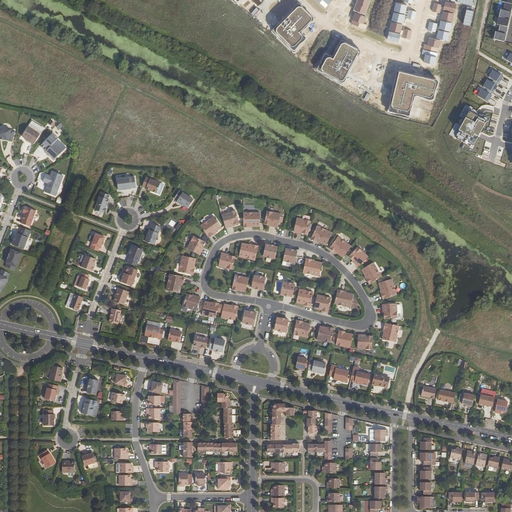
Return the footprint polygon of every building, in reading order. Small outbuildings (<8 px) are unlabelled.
[(369,0),(358,0),(355,10),(365,13),(369,0)] [(493,39),(504,42),(511,8),(511,0),(502,0),(502,2),(505,3),(503,11),(500,10),(497,25),(500,25),(498,33),(495,32),(493,39)] [(445,1),(444,10),(455,12),(457,4),(445,1)] [(407,5),(395,2),(393,11),(405,14),(407,5)] [(439,13),(441,4),(434,3),(432,11),(439,13)] [(296,7),(271,32),(293,53),(305,40),(299,35),(312,22),(296,7)] [(417,11),(409,10),(407,18),(415,20),(417,11)] [(452,22),(454,13),(443,11),(441,19),(452,22)] [(366,17),(355,12),(352,19),(364,24),(366,17)] [(405,15),(393,12),(391,20),(403,23),(405,15)] [(367,25),(352,20),(350,25),(365,30),(367,25)] [(452,23),(441,20),(439,28),(450,31),(452,23)] [(403,24),(391,22),(389,30),(401,33),(403,24)] [(428,30),(435,32),(437,23),(429,22),(428,30)] [(412,30),(404,29),(402,37),(410,39),(412,30)] [(448,40),(450,33),(438,30),(436,38),(448,40)] [(400,34),(389,31),(387,39),(398,42),(400,34)] [(441,40),(429,37),(427,45),(439,48),(441,40)] [(315,70),(340,83),(357,52),(339,43),(331,59),(323,55),(315,70)] [(496,46),(494,53),(507,56),(508,48),(496,46)] [(435,65),(436,58),(425,55),(423,62),(435,65)] [(497,73),(493,71),(489,78),(493,80),(498,83),(505,88),(508,84),(501,80),(503,77),(502,76),(503,73),(499,71),(497,73)] [(437,83),(398,73),(388,112),(408,117),(413,96),(432,101),(437,83)] [(498,83),(493,80),(492,83),(487,80),(483,87),(487,89),(492,92),(500,97),(502,93),(495,89),(497,86),(496,85),(498,83)] [(492,92),(487,89),(486,92),(482,90),(477,97),(494,106),(496,103),(490,99),(492,95),(491,95),(492,92)] [(477,112),(473,109),(472,111),(470,110),(456,136),(457,137),(456,139),(461,141),(462,140),(467,142),(466,144),(470,146),(471,145),(473,146),(488,119),(487,119),(487,117),(483,115),(482,116),(479,114),(476,113),(477,112)] [(42,130),(31,123),(21,136),(27,140),(26,141),(29,143),(31,141),(34,143),(42,130)] [(0,138),(3,140),(12,142),(15,131),(0,127),(0,138)] [(62,152),(66,148),(52,134),(40,146),(46,152),(45,152),(48,155),(49,154),(55,159),(62,152)] [(45,192),(55,196),(63,176),(52,172),(50,177),(45,175),(43,180),(49,182),(48,184),(46,188),(47,188),(45,192)] [(117,179),(118,190),(131,189),(131,188),(136,188),(134,177),(117,179)] [(146,189),(156,193),(160,183),(145,177),(142,187),(146,188),(146,189)] [(194,200),(179,190),(174,198),(177,201),(176,202),(180,205),(181,204),(183,205),(188,208),(194,200)] [(94,210),(103,213),(105,208),(106,204),(107,205),(109,200),(108,200),(110,196),(101,192),(94,210)] [(24,206),(22,212),(23,213),(22,215),(21,216),(20,218),(21,219),(21,220),(20,223),(29,226),(35,211),(24,206)] [(235,211),(221,215),(226,228),(232,227),(232,225),(233,225),(239,224),(235,211)] [(280,214),(267,211),(264,224),(269,225),(270,225),(271,225),(271,227),(277,228),(280,214)] [(260,227),(260,213),(243,213),(243,228),(250,228),(250,227),(252,227),(260,227)] [(222,228),(214,216),(200,226),(209,238),(214,234),(213,234),(215,232),(222,228)] [(310,221),(297,218),(294,232),(300,233),(300,232),(302,232),(302,233),(307,234),(310,221)] [(171,220),(168,226),(172,229),(176,222),(171,220)] [(161,228),(153,224),(150,230),(145,241),(154,245),(161,228)] [(326,246),(332,233),(317,226),(310,239),(316,242),(317,241),(319,242),(326,246)] [(12,244),(24,249),(31,231),(20,227),(18,233),(17,233),(12,244)] [(91,249),(99,252),(100,248),(102,249),(106,238),(97,234),(91,249)] [(193,236),(187,249),(200,255),(203,249),(201,249),(202,247),(203,248),(205,243),(193,236)] [(343,258),(351,246),(338,237),(329,249),(334,253),(335,252),(337,253),(343,258)] [(242,243),(239,257),(255,261),(258,246),(252,244),(252,246),(249,245),(242,243)] [(271,259),(275,259),(278,247),(274,246),(269,245),(266,245),(263,257),(266,258),(271,259)] [(127,263),(136,266),(138,262),(143,250),(133,246),(131,250),(130,254),(128,258),(129,259),(127,263)] [(368,257),(358,247),(349,257),(353,261),(355,262),(354,263),(359,267),(368,257)] [(21,253),(11,249),(9,254),(7,259),(6,263),(7,264),(5,267),(14,270),(15,267),(16,267),(21,253)] [(291,263),(295,264),(297,252),(294,251),(294,250),(289,249),(289,250),(285,249),(283,261),(286,262),(286,263),(291,264),(291,263)] [(218,267),(232,270),(235,257),(230,255),(229,256),(228,256),(228,254),(222,253),(218,267)] [(82,265),(93,270),(95,266),(94,265),(95,262),(97,258),(86,254),(82,265)] [(196,259),(182,256),(179,272),(193,275),(195,269),(194,269),(194,266),(196,259)] [(306,258),(303,272),(319,276),(322,261),(316,259),(316,261),(313,260),(306,258)] [(366,279),(369,285),(382,277),(373,263),(361,270),(366,278),(366,279)] [(120,283),(131,288),(138,271),(128,267),(126,272),(125,271),(124,273),(123,273),(121,279),(122,280),(120,283)] [(0,294),(1,295),(9,280),(8,279),(11,275),(3,270),(1,275),(0,274),(0,294)] [(79,285),(86,288),(90,278),(89,277),(90,274),(83,271),(81,275),(82,275),(79,285)] [(183,284),(184,277),(169,274),(166,290),(179,293),(181,283),(183,284)] [(235,275),(231,290),(236,291),(236,290),(238,290),(246,292),(249,278),(235,275)] [(260,290),(263,290),(266,278),(262,277),(258,276),(254,276),(251,288),(255,289),(259,290),(260,290)] [(380,293),(382,300),(397,295),(392,279),(378,283),(381,291),(381,293),(380,293)] [(289,296),(292,297),(295,285),(291,284),(291,283),(287,282),(287,283),(283,282),(280,294),(284,295),(284,296),(288,297),(289,296)] [(113,302),(123,306),(128,293),(118,289),(115,297),(113,302)] [(313,292),(299,289),(296,303),(303,305),(306,305),(306,306),(310,307),(313,292)] [(358,302),(357,299),(357,300),(356,298),(356,296),(355,296),(353,295),(354,292),(347,291),(347,292),(345,291),(337,290),(334,303),(351,307),(351,306),(359,303),(358,302)] [(65,305),(78,310),(83,298),(70,293),(65,305)] [(183,307),(196,311),(200,298),(194,296),(194,297),(192,297),(192,296),(187,294),(183,307)] [(331,298),(317,295),(314,309),(321,310),(324,311),(323,312),(328,313),(331,298)] [(215,319),(219,304),(214,304),(214,305),(212,304),(204,302),(201,316),(215,319)] [(235,321),(238,306),(234,305),(233,306),(231,306),(224,304),(221,318),(235,321)] [(397,319),(396,305),(382,305),(382,312),(384,312),(384,313),(383,313),(383,319),(397,319)] [(108,322),(117,324),(120,310),(111,308),(108,322)] [(250,325),(254,326),(256,313),(253,313),(253,312),(248,311),(248,312),(245,311),(242,323),(245,324),(250,325)] [(171,323),(173,317),(167,315),(165,321),(171,323)] [(282,332),(286,333),(289,320),(285,320),(285,319),(280,318),(280,319),(277,318),(274,330),(278,331),(277,331),(282,332)] [(293,335),(307,338),(310,324),(303,323),(301,322),(301,321),(296,320),(293,335)] [(382,339),(395,342),(399,326),(384,323),(383,329),(384,330),(383,332),(382,339)] [(158,338),(162,339),(164,330),(160,329),(160,328),(147,326),(145,335),(148,336),(148,337),(154,338),(154,337),(158,338)] [(331,343),(334,328),(330,327),(330,329),(327,328),(320,326),(317,340),(331,343)] [(168,340),(179,343),(181,332),(170,329),(168,340)] [(335,345),(350,348),(353,334),(345,333),(343,332),(343,331),(339,330),(338,334),(337,340),(335,345)] [(357,349),(371,350),(372,336),(366,336),(366,337),(364,337),(364,335),(358,335),(357,349)] [(193,345),(206,348),(208,339),(195,336),(193,345)] [(212,350),(216,351),(219,352),(223,352),(225,340),(215,338),(215,339),(211,338),(210,345),(209,349),(213,349),(212,350)] [(297,357),(294,367),(299,368),(301,369),(300,370),(304,371),(307,359),(297,357)] [(310,360),(308,370),(312,371),(311,372),(316,373),(316,372),(324,374),(326,364),(310,360)] [(331,365),(329,376),(334,377),(333,379),(338,380),(338,379),(342,380),(342,381),(347,382),(349,372),(336,369),(336,366),(331,365)] [(49,380),(60,382),(62,374),(61,374),(63,368),(52,366),(49,380)] [(352,371),(350,381),(354,382),(354,383),(359,384),(359,383),(362,383),(368,385),(370,375),(352,371)] [(115,384),(127,386),(128,383),(125,382),(127,376),(117,374),(115,384)] [(374,374),(372,385),(375,386),(376,385),(387,388),(389,377),(374,374)] [(87,388),(86,393),(95,395),(98,381),(88,378),(87,383),(88,383),(87,388)] [(180,381),(173,379),(173,392),(171,392),(171,395),(173,395),(173,404),(170,404),(170,409),(173,409),(173,414),(180,414),(180,381)] [(163,384),(153,382),(152,388),(150,387),(149,391),(161,394),(163,384)] [(58,386),(47,384),(44,399),(54,401),(55,394),(56,395),(57,390),(58,386)] [(421,396),(434,399),(436,389),(423,386),(421,396)] [(453,403),(455,393),(440,390),(438,400),(453,403)] [(111,401),(122,404),(122,400),(123,399),(124,399),(125,395),(113,392),(111,401)] [(474,395),(464,393),(462,404),(468,405),(468,407),(472,407),(474,395)] [(222,408),(223,408),(223,423),(224,423),(224,438),(233,438),(233,431),(233,423),(232,423),(232,408),(230,408),(230,400),(228,398),(225,395),(224,394),(217,394),(217,402),(222,402),(222,408)] [(478,404),(492,407),(494,398),(480,395),(478,404)] [(148,401),(147,401),(147,405),(160,405),(160,396),(148,396),(148,400),(148,401)] [(97,401),(87,399),(86,403),(83,403),(82,407),(84,407),(82,414),(92,416),(94,405),(96,406),(97,401)] [(494,412),(498,413),(499,411),(501,411),(505,412),(508,401),(497,399),(494,412)] [(271,440),(280,440),(280,424),(281,424),(281,412),(286,412),(286,416),(294,416),(294,408),(285,408),(285,404),(278,404),(277,405),(274,408),(272,409),(272,425),(271,424),(271,440)] [(160,409),(147,409),(147,412),(149,412),(149,415),(149,419),(160,419),(160,409)] [(44,426),(54,426),(54,418),(54,414),(53,414),(53,411),(43,411),(44,426)] [(308,434),(317,434),(317,426),(315,426),(315,419),(317,419),(317,411),(308,411),(308,419),(307,419),(307,426),(308,426),(308,434)] [(122,417),(122,415),(122,412),(111,412),(111,421),(124,421),(124,417),(122,417)] [(183,438),(192,438),(192,422),(191,422),(191,414),(183,414),(183,422),(184,422),(183,430),(180,430),(180,434),(183,434),(183,438)] [(159,423),(146,423),(146,427),(148,427),(148,428),(148,432),(159,432),(159,423)] [(385,441),(385,436),(387,436),(387,430),(375,430),(375,441),(385,441)] [(420,442),(420,450),(431,450),(431,438),(423,438),(423,442),(420,442)] [(325,441),(325,445),(308,444),(308,452),(325,452),(324,460),(331,460),(332,441),(325,441)] [(192,442),(183,442),(183,445),(183,450),(183,458),(192,458),(192,442)] [(214,444),(214,443),(198,443),(198,451),(206,451),(206,452),(237,452),(237,443),(222,443),(222,444),(214,444)] [(267,445),(267,453),(299,453),(299,444),(292,444),(292,445),(267,445)] [(378,452),(381,452),(381,444),(370,444),(370,456),(378,456),(378,452)] [(151,448),(151,450),(151,454),(161,454),(161,453),(162,446),(162,445),(149,445),(149,448),(151,448)] [(452,449),(450,458),(460,460),(462,450),(456,448),(456,450),(452,449)] [(126,453),(126,449),(115,449),(115,450),(115,459),(128,459),(128,455),(126,455),(126,453)] [(48,468),(56,463),(50,453),(49,454),(47,450),(39,456),(41,459),(42,459),(48,468)] [(81,457),(84,466),(95,463),(92,451),(88,452),(88,455),(81,457)] [(465,463),(473,465),(476,453),(467,451),(465,463)] [(420,453),(420,461),(423,461),(423,465),(431,465),(431,453),(420,453)] [(476,465),(484,467),(487,455),(478,453),(476,465)] [(489,457),(487,466),(497,468),(500,458),(493,457),(493,458),(489,457)] [(381,470),(381,462),(378,462),(378,458),(370,458),(370,470),(381,470)] [(502,463),(501,469),(511,471),(511,467),(511,462),(509,462),(510,460),(503,459),(502,463)] [(62,461),(62,473),(75,473),(75,462),(67,462),(67,461),(62,461)] [(157,466),(157,469),(157,472),(168,473),(168,462),(155,462),(155,466),(157,466)] [(230,466),(232,466),(232,462),(219,462),(219,473),(230,473),(230,469),(230,466)] [(273,473),(284,473),(284,463),(271,462),(271,466),(273,466),(273,469),(273,473)] [(120,473),(133,473),(133,469),(131,469),(131,467),(131,463),(120,463),(120,473)] [(322,473),(335,473),(335,463),(325,463),(324,467),(324,469),(322,469),(322,473)] [(423,467),(423,471),(420,471),(420,479),(431,479),(431,467),(423,467)] [(375,484),(387,484),(387,478),(385,478),(385,473),(375,473),(375,484)] [(192,485),(192,474),(179,474),(179,486),(183,486),(183,485),(184,485),(188,485),(192,485)] [(201,484),(201,486),(205,486),(205,474),(195,474),(195,484),(199,484),(201,484)] [(130,482),(130,479),(130,475),(119,475),(119,486),(133,486),(133,482),(130,482)] [(218,489),(228,489),(228,483),(230,483),(230,479),(218,479),(218,489)] [(327,488),(339,488),(339,479),(329,479),(329,484),(327,484),(327,488)] [(420,483),(420,491),(423,491),(423,494),(431,494),(431,483),(420,483)] [(273,489),(273,492),(271,492),(271,496),(284,496),(284,485),(273,485),(273,489)] [(385,498),(385,493),(387,493),(387,487),(375,487),(375,498),(385,498)] [(133,498),(130,498),(130,492),(120,492),(120,502),(133,502),(133,498)] [(327,502),(339,503),(339,493),(328,493),(328,497),(328,499),(327,499),(327,502)] [(449,500),(452,500),(452,502),(462,502),(462,493),(449,493),(449,500)] [(466,502),(475,502),(475,500),(479,500),(479,493),(466,493),(466,502)] [(481,500),(485,500),(485,502),(494,502),(494,493),(481,493),(481,500)] [(417,497),(417,503),(420,503),(420,508),(430,508),(430,497),(417,497)] [(283,498),(271,498),(271,502),(273,502),(273,504),(273,507),(283,508),(283,498)] [(377,511),(378,509),(381,509),(381,501),(370,501),(369,511),(377,511)]
